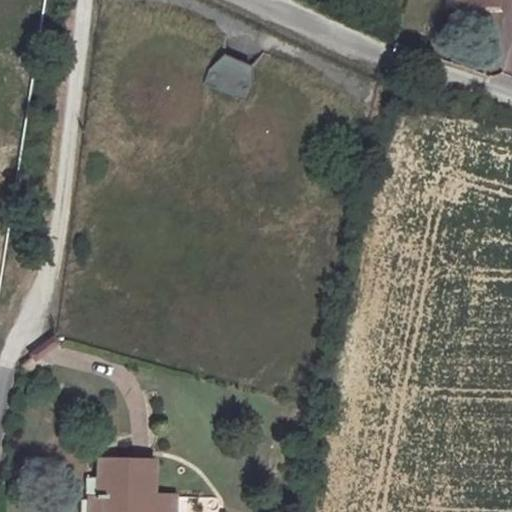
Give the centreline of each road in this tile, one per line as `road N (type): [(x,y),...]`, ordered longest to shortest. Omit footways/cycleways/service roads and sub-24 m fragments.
road 1 (residential): [(84,0),(52,262),(0,388)]
road 2 (residential): [(511,90),(263,0)]
